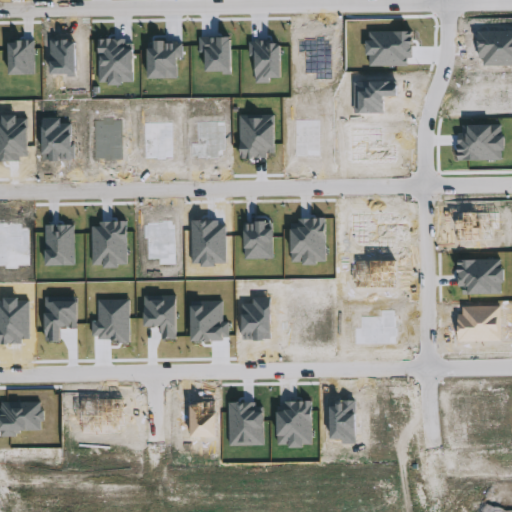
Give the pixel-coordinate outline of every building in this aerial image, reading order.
[(411,66),(412,31),(368,31),(368,66),(411,66)] [(231,37),(200,37),(200,52),(206,52),(206,72),(232,72),(231,37)] [(134,39),(99,40),(99,82),(108,82),(108,84),(135,83),(134,39)] [(281,77),(280,41),(250,42),(250,56),(255,56),(256,83),(270,82),(270,78),(281,77)] [(178,58),(184,58),(183,42),(148,42),(149,78),(178,78),(178,58)] [(275,153),(275,114),(240,114),(241,158),(268,158),(268,153),(275,153)] [(75,224),(46,225),(47,266),(75,265),(75,224)] [(145,326),(162,326),(162,339),(176,339),(177,295),(145,295),(145,326)] [(77,301),(61,301),(61,296),(46,297),(47,341),(61,341),(61,327),(78,327),(77,301)] [(130,299),(98,300),(99,321),(93,321),(93,340),(131,340),(130,299)] [(192,340),(230,340),(229,321),(224,321),(224,300),(205,300),(205,305),(192,305),(192,340)] [(1,401),(1,436),(17,436),(17,430),(42,430),(42,402),(1,401)]
